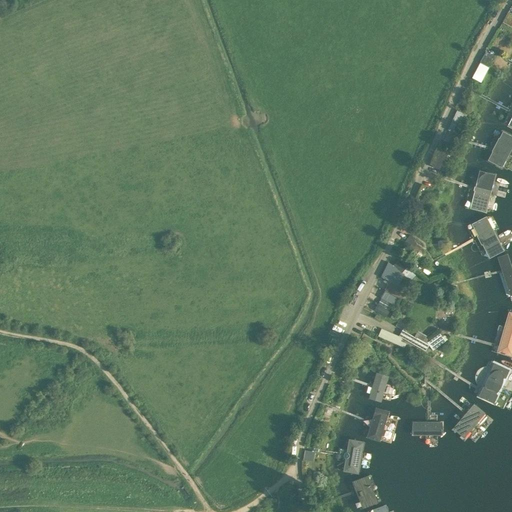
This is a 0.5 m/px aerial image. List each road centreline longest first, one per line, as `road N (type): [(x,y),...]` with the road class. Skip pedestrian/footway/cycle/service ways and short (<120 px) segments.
road 1 (residential): [(297,468),(303,431),(350,324),(478,52),(511,0)]
road 2 (track): [(211,511),(91,357),(0,332)]
road 3 (track): [(0,507),(158,511)]
